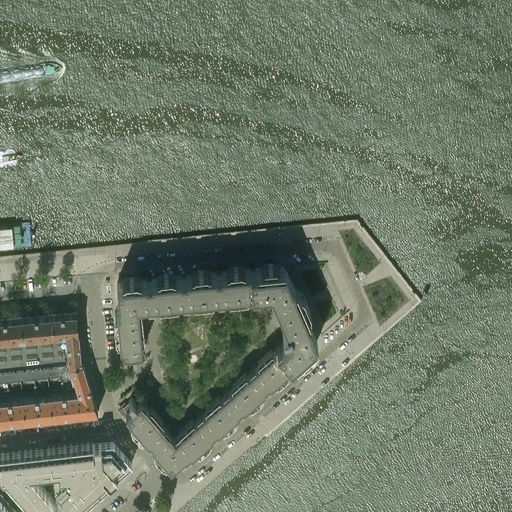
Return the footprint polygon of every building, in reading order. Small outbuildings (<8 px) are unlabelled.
[(300,356),(313,344),(317,341),(316,339),(310,324),(311,324),(308,318),(310,318),(304,304),(298,290),(296,285),(294,286),(292,280),(291,280),(284,264),(255,267),(256,269),(250,269),(250,268),(236,269),(236,271),(238,291),(252,290),(252,292),(258,291),(258,289),(270,288),(271,290),(275,289),(277,293),(275,294),(282,308),(284,312),(286,318),(284,319),(287,326),(282,329),(283,333),(288,330),(290,335),(281,343),(280,341),(275,345),(276,347),(255,365),(254,364),(249,368),(250,370),(229,389),(227,387),(223,391),(223,392),(224,393),(203,412),(201,410),(197,415),(198,416),(176,435),(179,439),(175,442),(171,437),(170,438),(166,432),(168,430),(169,428),(165,423),(164,425),(145,403),(146,402),(142,397),(141,399),(141,398),(136,403),(131,398),(128,400),(128,401),(126,403),(126,402),(119,408),(126,416),(128,414),(130,416),(129,416),(129,417),(128,418),(148,440),(149,439),(152,443),(151,444),(155,448),(171,466),(172,465),(184,454),(185,455),(190,451),(191,452),(195,448),(213,432),(212,431),(216,427),(217,429),(221,425),(239,409),(238,408),(242,404),(243,406),(247,402),(265,386),(264,385),(268,381),(269,382),(287,367),(291,363),(290,362),(295,358),(296,359),(300,356)] [(238,291),(236,271),(236,269),(221,271),(221,272),(216,273),(215,271),(186,274),(186,276),(181,276),(180,275),(157,277),(151,278),(151,279),(146,280),(146,278),(117,281),(117,283),(116,283),(118,299),(117,299),(118,306),(116,306),(120,341),(121,341),(122,341),(122,343),(120,343),(121,354),(129,353),(129,352),(132,352),(132,353),(136,352),(136,346),(142,345),(142,344),(144,344),(143,338),(142,338),(138,303),(134,304),(133,299),(140,298),(140,297),(147,297),(147,299),(147,300),(148,300),(148,302),(154,301),(154,300),(182,297),(183,299),(189,298),(189,296),(217,293),(217,295),(223,295),(224,294),(224,293),(238,291)] [(80,355),(78,332),(76,311),(51,314),(56,360),(63,359),(68,358),(69,361),(69,363),(82,360),(81,359),(80,355)] [(56,360),(51,314),(20,317),(24,363),(56,360)] [(0,365),(24,363),(20,317),(0,318),(0,365)] [(91,388),(86,375),(82,360),(69,363),(70,365),(64,366),(63,366),(46,368),(49,394),(63,392),(77,391),(91,388)] [(49,394),(46,368),(33,369),(39,417),(52,416),(49,394)] [(32,369),(19,371),(25,419),(39,417),(33,369),(32,369)] [(19,371),(6,372),(11,420),(25,419),(19,371)] [(0,372),(0,421),(11,420),(6,372),(0,372)] [(97,410),(95,402),(91,388),(77,391),(63,392),(49,394),(52,416),(97,410)] [(132,461),(113,439),(0,451),(0,472),(34,511),(74,511),(84,504),(132,461)] [(0,511),(11,511),(14,510),(7,502),(0,508),(0,511)]
